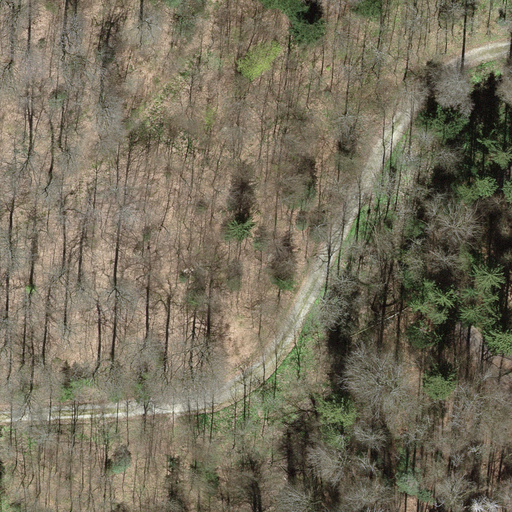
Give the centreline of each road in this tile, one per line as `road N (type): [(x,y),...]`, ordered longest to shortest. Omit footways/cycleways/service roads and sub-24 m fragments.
road 1 (track): [(511,48),(450,66),(423,87),(394,128),(290,337),(244,388),(182,407),(0,417)]
road 2 (track): [(511,172),(473,224),(454,283),(454,304),(473,344),(511,357)]
